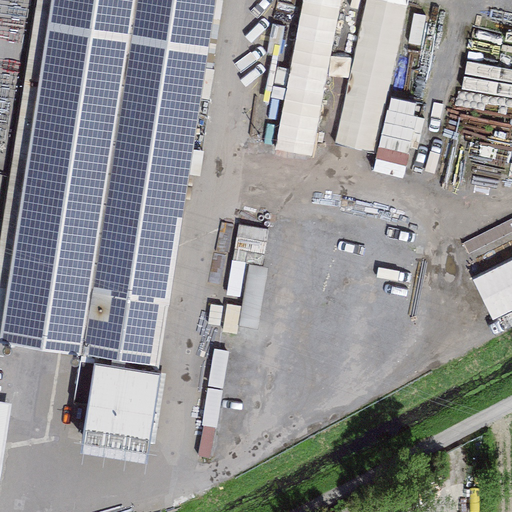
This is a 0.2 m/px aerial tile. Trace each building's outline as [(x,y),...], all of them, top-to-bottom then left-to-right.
[(214,0),(35,0),(0,230),(0,332),(158,356),(214,0)] [(303,0),(280,150),(318,155),(324,115),(325,115),(343,0),(303,0)] [(390,111),(408,0),(365,0),(341,145),(386,153),(383,168),(410,172),(417,131),(392,127),(395,112),(390,111)] [(511,115),(511,64),(470,57),(461,107),(485,111),(511,115)] [(259,328),(277,213),(244,208),(231,290),(246,292),(245,302),(232,300),(228,323),(259,328)] [(493,313),(511,305),(511,254),(475,271),(493,313)] [(208,302),(220,304),(227,268),(215,265),(208,302)] [(228,368),(231,348),(218,346),(216,366),(228,368)] [(154,367),(95,358),(83,435),(142,444),(154,367)] [(0,473),(13,400),(0,397),(0,473)]
